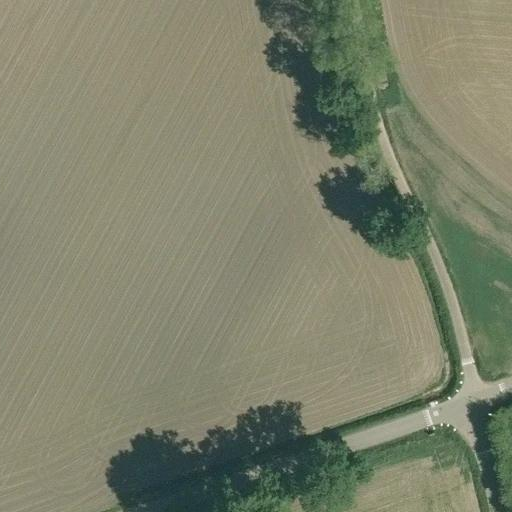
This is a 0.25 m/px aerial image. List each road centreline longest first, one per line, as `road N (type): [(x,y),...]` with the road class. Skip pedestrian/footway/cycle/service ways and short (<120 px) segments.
road 1 (unclassified): [(474,400),(443,275),(380,136),(351,0)]
road 2 (unclassified): [(146,511),(474,400)]
